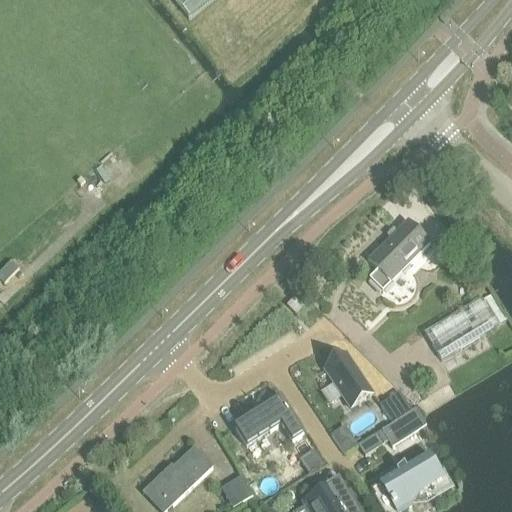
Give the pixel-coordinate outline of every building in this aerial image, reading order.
[(169,0),(189,23),(216,0),(169,0)] [(243,0),(237,5),(263,36),(280,22),(277,19),(299,0),(243,0)] [(367,283),(379,296),(427,249),(405,225),(365,264),(376,274),(367,283)] [(11,263),(0,274),(0,282),(4,287),(19,271),(11,263)] [(480,300),(424,335),(441,363),(497,328),(480,300)] [(293,301),(287,308),(296,317),(303,310),(293,301)] [(347,359),(325,374),(351,412),(372,397),(347,359)] [(281,402),(235,431),(248,452),(282,430),(292,445),(304,438),(281,402)] [(405,405),(386,417),(392,427),(408,418),(412,415),(408,408),(405,405)] [(392,427),(357,448),(364,459),(365,459),(389,445),(391,448),(392,451),(394,451),(393,450),(418,435),(408,418),(392,427)] [(234,453),(236,451),(228,439),(226,440),(221,443),(229,456),(234,453)] [(348,440),(337,447),(344,457),(354,450),(348,440)] [(157,511),(169,511),(212,472),(193,452),(163,480),(161,478),(143,496),(157,511)] [(314,452),(299,463),(309,478),(325,468),(314,452)] [(429,498),(447,488),(430,458),(406,472),(404,469),(405,472),(398,476),(397,475),(398,477),(371,492),(382,511),(405,511),(411,509),(419,495),(429,498)] [(306,509),(303,510),(304,511),(363,511),(352,492),(346,496),(339,485),(304,505),(306,509)] [(246,491),(237,496),(242,506),(252,501),(246,491)]
